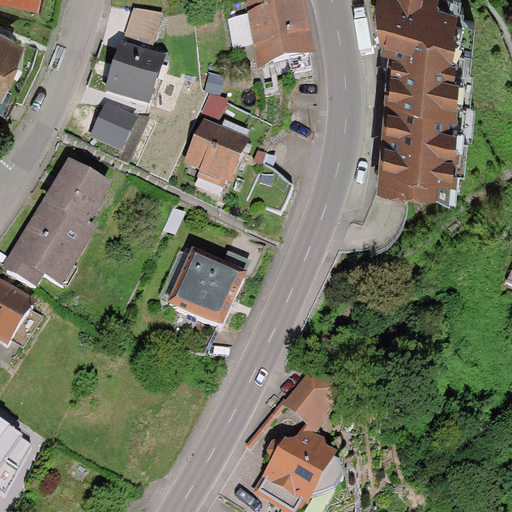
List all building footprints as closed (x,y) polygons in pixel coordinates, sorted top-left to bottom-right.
[(242,0),(247,18),(226,22),(233,55),(254,50),(259,72),(313,60),(299,0),(242,0)] [(456,0),(380,0),(377,35),(390,36),(375,180),(449,188),(452,165),(457,165),(472,16),(455,15),(456,0)] [(163,20),(133,11),(124,37),(155,47),(163,20)] [(24,35),(0,25),(0,91),(1,92),(24,35)] [(169,62),(120,45),(103,94),(152,111),(169,62)] [(221,129),(201,120),(180,169),(198,177),(195,183),(227,196),(250,141),(244,139),(247,132),(224,123),(221,129)] [(113,186),(67,160),(3,274),(35,293),(42,280),(61,290),(94,232),(88,229),(113,186)] [(190,225),(174,219),(168,237),(183,243),(190,225)] [(222,268),(188,254),(166,308),(225,332),(247,278),(251,266),(227,256),(222,268)] [(37,308),(0,285),(0,345),(9,350),(12,345),(25,353),(42,326),(30,319),(37,308)] [(313,372),(286,404),(312,426),(305,435),(314,441),(323,427),(320,418),(340,394),(313,372)] [(35,442),(0,418),(0,485),(4,488),(35,442)] [(314,441),(305,435),(297,447),(289,449),(283,447),(276,447),(270,454),(273,462),(277,465),(259,493),(286,508),(283,511),(317,511),(314,499),(337,492),(346,481),(341,465),(324,455),(321,445),(314,441)]
